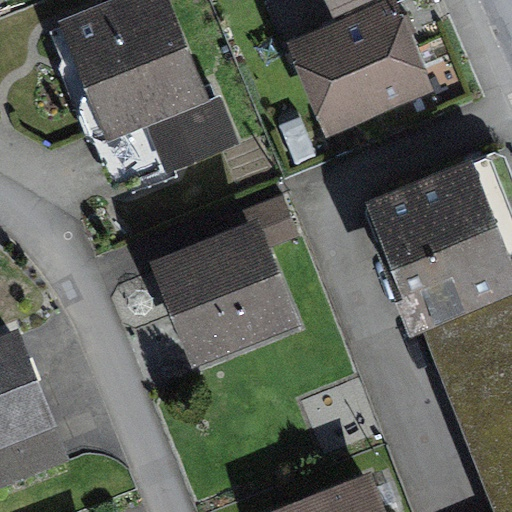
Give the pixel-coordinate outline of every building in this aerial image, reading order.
[(60,30),(50,34),(114,192),(241,145),(221,98),(210,103),(167,0),(119,0),(58,25),(60,30)] [(392,0),(333,25),(286,46),(327,142),(434,95),(398,5),(395,0),(392,0)] [(322,0),(333,25),(392,0),(395,0),(398,5),(409,0),(322,0)] [(511,511),(511,181),(502,157),(364,209),(393,282),(384,284),(409,342),(425,338),(499,511),(511,511)] [(218,238),(149,265),(194,372),(303,329),(270,250),(303,238),(285,196),(213,224),(218,238)] [(0,339),(0,491),(70,464),(19,332),(0,339)] [(276,511),(385,511),(372,476),(276,511)]
